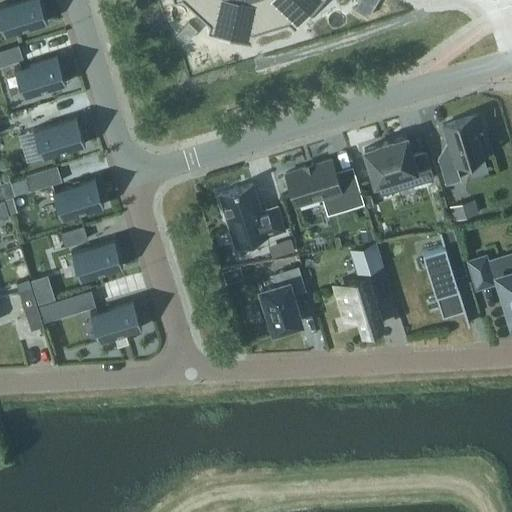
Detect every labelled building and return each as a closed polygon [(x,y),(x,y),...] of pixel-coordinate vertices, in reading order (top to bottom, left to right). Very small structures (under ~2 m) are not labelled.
[(0,19),(4,33),(4,34),(47,21),(46,20),(46,21),(39,0),(13,0),(0,4),(0,19)] [(172,0),(173,2),(178,0),(182,0),(209,24),(207,33),(251,42),(253,34),(288,23),(295,28),(320,0),(172,0)] [(373,6),(363,0),(358,0),(353,8),(368,16),(373,6)] [(197,29),(188,20),(177,32),(186,41),(197,29)] [(0,64),(22,58),(18,43),(0,48),(0,64)] [(22,95),(23,95),(65,82),(56,55),(57,54),(14,67),(14,68),(15,67),(23,95),(22,95)] [(30,123),(58,114),(54,99),(25,108),(30,123)] [(42,156),(84,143),(75,116),(76,116),(76,115),(33,128),(33,129),(34,129),(42,156),(41,156),(42,156)] [(437,157),(445,183),(460,179),(455,164),(485,155),(484,152),(487,151),(482,133),(478,134),(473,115),(441,125),(450,153),(437,157)] [(362,149),(373,183),(392,177),(396,189),(432,178),(424,151),(410,155),(404,136),(362,149)] [(312,164),(312,163),(302,165),(302,167),(285,173),(294,204),(320,197),(326,215),(362,204),(353,173),(336,178),(330,159),(312,164)] [(30,190),(61,180),(56,165),(26,174),(30,190)] [(95,177),(95,176),(52,189),(52,190),(61,217),(60,217),(60,218),(103,204),(102,204),(94,177),(95,177)] [(218,193),(233,245),(284,229),(276,204),(260,209),(252,183),(237,187),(236,186),(232,187),(232,189),(218,193)] [(365,208),(374,205),(370,194),(362,196),(365,208)] [(454,219),(469,214),(465,201),(450,206),(454,219)] [(0,216),(8,214),(6,206),(0,207),(0,216)] [(59,232),(64,245),(86,238),(82,225),(59,232)] [(422,251),(442,316),(463,310),(467,324),(469,323),(453,273),(452,273),(450,266),(463,262),(452,227),(440,230),(438,230),(442,244),(422,251)] [(121,265),(113,238),(114,238),(113,237),(71,250),(71,251),(80,278),(79,278),(79,279),(122,266),(122,265),(121,265)] [(278,241),(282,254),(294,250),(290,238),(278,241)] [(383,265),(375,241),(348,249),(356,273),(383,265)] [(511,254),(511,253),(486,261),(484,255),(467,260),(476,287),(493,281),(496,280),(503,304),(506,303),(511,321),(511,320),(511,254)] [(288,325),(299,322),(291,293),(304,289),(297,266),(273,273),(276,285),(260,290),(274,334),(289,329),(288,325)] [(382,323),(367,275),(346,282),(347,285),(335,289),(344,317),(356,314),(361,329),(382,323)] [(16,281),(18,289),(30,286),(28,277),(16,281)] [(50,284),(34,289),(38,303),(55,298),(50,284)] [(33,294),(30,286),(18,289),(26,316),(39,312),(33,294)] [(67,313),(95,304),(90,288),(62,297),(67,313)] [(128,341),(125,332),(141,327),(141,326),(140,326),(132,299),(132,298),(89,312),(90,312),(99,339),(98,339),(98,340),(114,335),(117,344),(118,344),(117,342),(127,339),(127,341),(128,341)]
